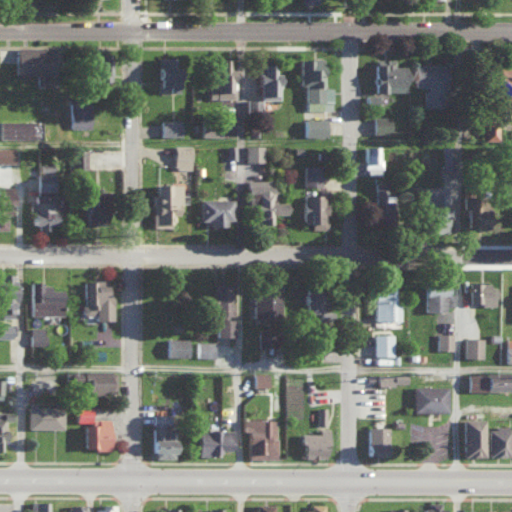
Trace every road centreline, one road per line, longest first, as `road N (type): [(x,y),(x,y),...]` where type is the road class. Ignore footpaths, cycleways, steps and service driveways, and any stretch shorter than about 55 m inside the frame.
road 1 (residential): [(358,511),(359,0)]
road 2 (residential): [(511,256),(0,255)]
road 3 (residential): [(142,511),(143,0)]
road 4 (primary): [(0,478),(511,479)]
road 5 (residential): [(511,31),(0,31)]
